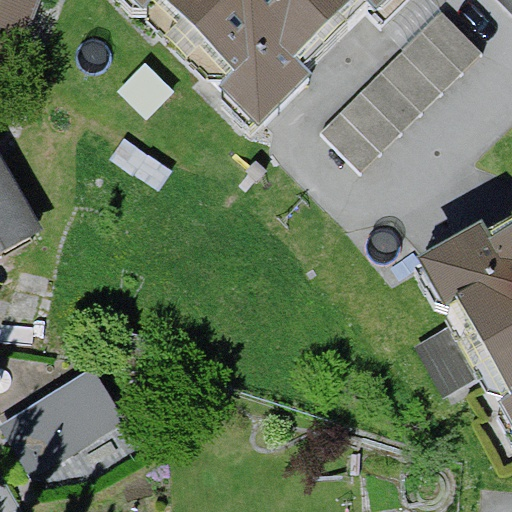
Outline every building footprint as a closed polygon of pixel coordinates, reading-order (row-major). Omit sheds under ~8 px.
[(0,0),(0,43),(25,52),(41,0),(0,0)] [(265,148),(398,0),(133,0),(118,17),(265,148)] [(321,129),(362,172),(487,51),(446,9),(321,129)] [(0,249),(31,233),(0,175),(0,249)] [(511,427),(511,258),(438,302),(511,427)] [(131,425),(99,371),(0,429),(0,444),(26,488),(131,425)]
